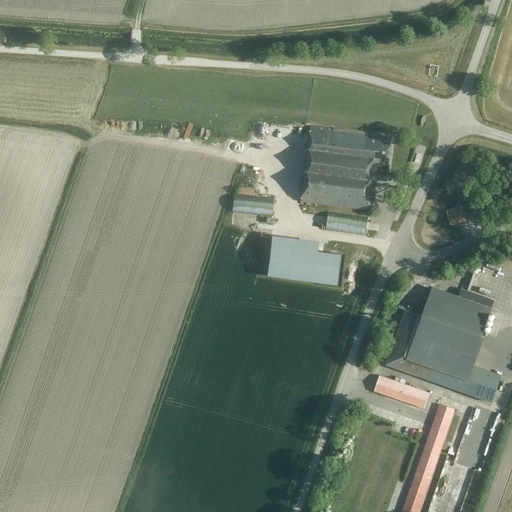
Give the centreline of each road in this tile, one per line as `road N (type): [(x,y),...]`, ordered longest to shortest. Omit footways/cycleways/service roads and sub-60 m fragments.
road 1 (unclassified): [(456,113),(375,80),(309,70),(0,48)]
road 2 (unclassified): [(296,511),(361,328),(456,113)]
